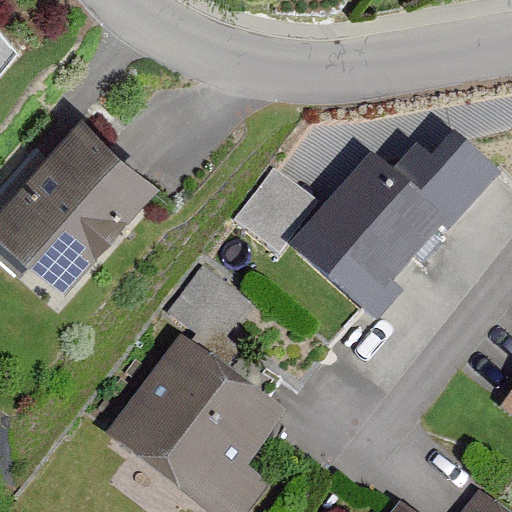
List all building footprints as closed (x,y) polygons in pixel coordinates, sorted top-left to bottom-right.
[(372,161),(292,255),(378,327),(502,181),(454,140),(435,163),(419,151),(394,180),(372,161)] [(6,240),(76,296),(156,197),(87,141),(6,240)] [(272,173),(234,224),(278,258),(317,207),(272,173)] [(203,268),(166,316),(218,355),(254,307),(203,268)] [(282,426),(189,356),(124,442),(216,511),(282,426)]
